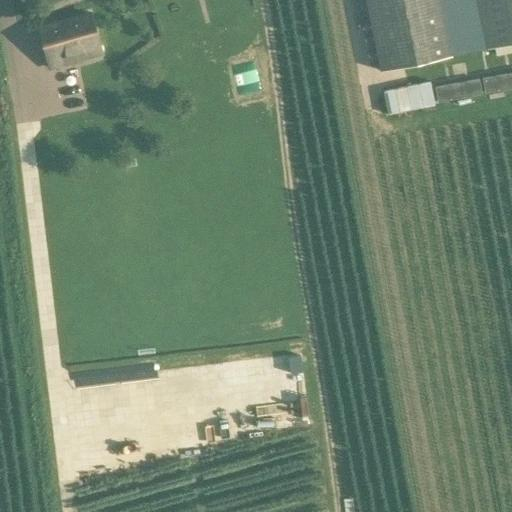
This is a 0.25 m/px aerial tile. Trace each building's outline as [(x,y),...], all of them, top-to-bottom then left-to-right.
[(439,0),(363,0),(378,70),(451,55),(439,0)] [(511,44),(511,0),(473,0),(483,50),(511,44)] [(48,68),(66,63),(100,54),(89,15),(37,29),(48,68)] [(511,72),(482,78),(485,92),(511,86),(511,72)] [(478,79),(435,87),(438,101),(481,93),(478,79)] [(430,81),(383,90),(388,114),(434,104),(430,81)] [(302,372),(300,356),(288,357),(289,373),(302,372)]
